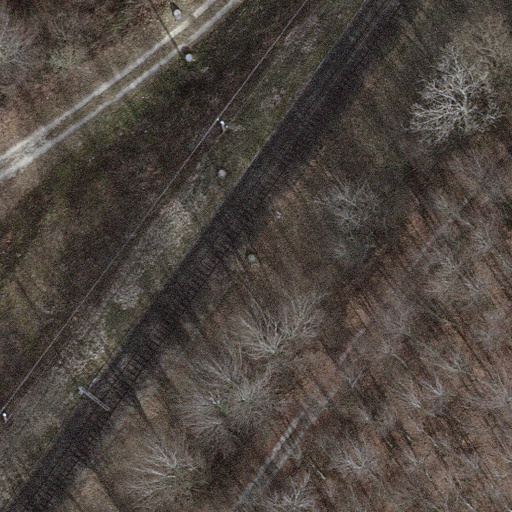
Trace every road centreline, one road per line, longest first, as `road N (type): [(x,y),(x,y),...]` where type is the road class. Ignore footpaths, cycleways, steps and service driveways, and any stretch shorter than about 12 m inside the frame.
road 1 (track): [(511,156),(218,511)]
road 2 (track): [(0,168),(186,0)]
